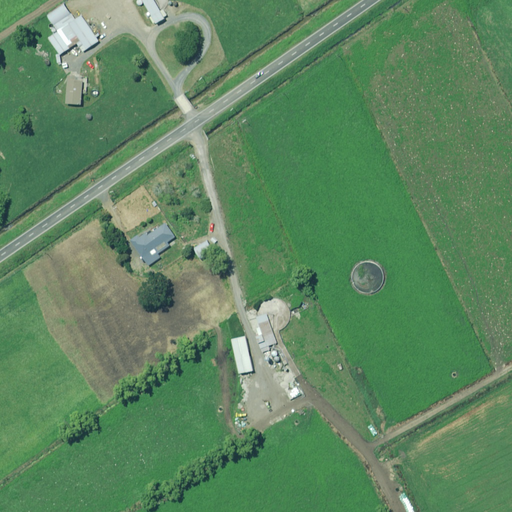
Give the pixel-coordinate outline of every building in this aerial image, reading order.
[(155,25),(166,18),(154,0),(140,0),(137,2),(139,6),(145,3),(153,17),(151,18),(155,25)] [(76,20),(65,5),(49,16),(59,32),(50,39),(61,55),(78,43),(84,52),(100,41),(82,16),(76,20)] [(83,77),(69,76),(67,104),(82,105),(83,77)] [(176,237),(167,224),(149,236),(148,233),(141,238),(139,235),(132,241),(149,266),(162,258),(159,254),(171,246),(169,242),(176,237)] [(214,249),(209,241),(196,249),(202,260),(213,254),(211,251),(214,249)] [(270,346),(275,344),(277,344),(267,314),(257,317),(263,334),(261,335),(260,332),(256,333),(261,349),(270,346)] [(254,371),(247,337),(233,340),(241,374),(254,371)] [(271,350),(272,353),(278,350),(276,344),(270,346),(271,350)] [(274,358),(272,353),(271,350),(263,353),(267,364),(275,362),(274,358)]
